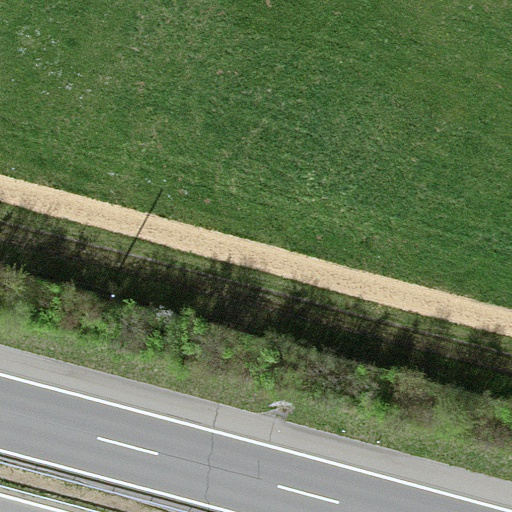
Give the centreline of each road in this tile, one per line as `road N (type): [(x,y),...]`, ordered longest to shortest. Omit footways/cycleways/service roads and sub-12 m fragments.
road 1 (track): [(0,192),(511,332)]
road 2 (track): [(0,231),(511,369)]
road 3 (motorway): [(369,511),(0,412)]
